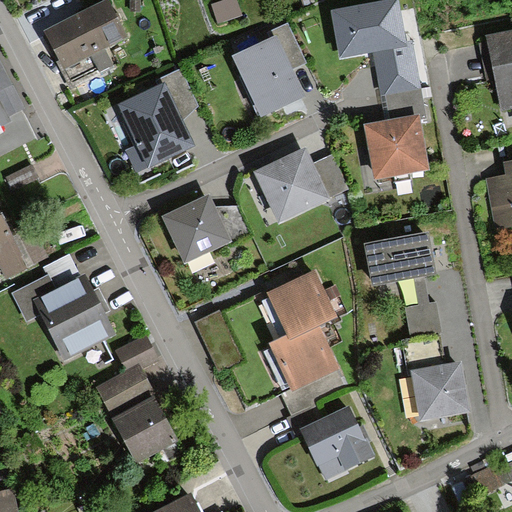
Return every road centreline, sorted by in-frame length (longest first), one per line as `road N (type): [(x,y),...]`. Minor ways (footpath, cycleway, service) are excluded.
road 1 (residential): [(501,441),(434,71)]
road 2 (residential): [(266,511),(113,220)]
road 3 (residential): [(113,220),(335,111),(364,112)]
road 4 (residential): [(113,220),(0,11)]
road 5 (residential): [(501,441),(345,511)]
